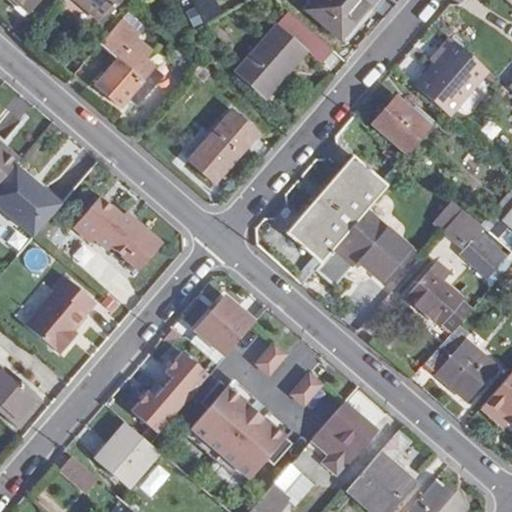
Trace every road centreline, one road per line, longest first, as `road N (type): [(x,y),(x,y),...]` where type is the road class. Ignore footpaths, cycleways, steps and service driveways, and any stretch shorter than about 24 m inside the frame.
road 1 (residential): [(511,497),(215,240)]
road 2 (residential): [(0,491),(215,240)]
road 3 (residential): [(215,240),(428,0)]
road 4 (residential): [(215,240),(0,52)]
